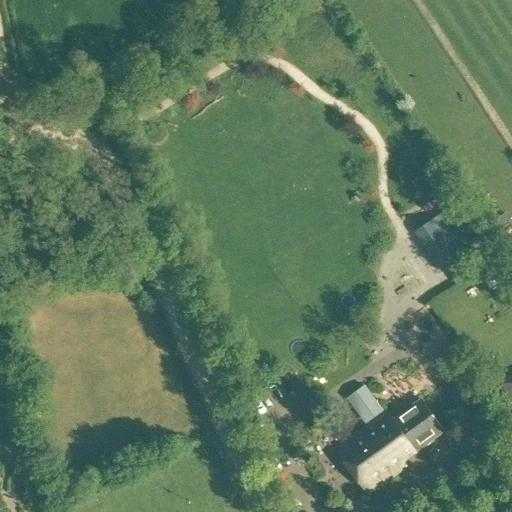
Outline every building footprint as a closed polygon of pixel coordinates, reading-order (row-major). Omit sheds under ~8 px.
[(444,274),(479,249),(451,208),(437,217),(416,232),(444,274)] [(468,344),(430,304),(406,326),(444,367),(468,344)] [(511,375),(497,384),(511,409),(511,375)] [(383,412),(365,387),(348,400),(366,424),(383,412)] [(394,421),(389,413),(337,450),(369,494),(407,467),(404,461),(445,432),(423,400),(394,421)]
